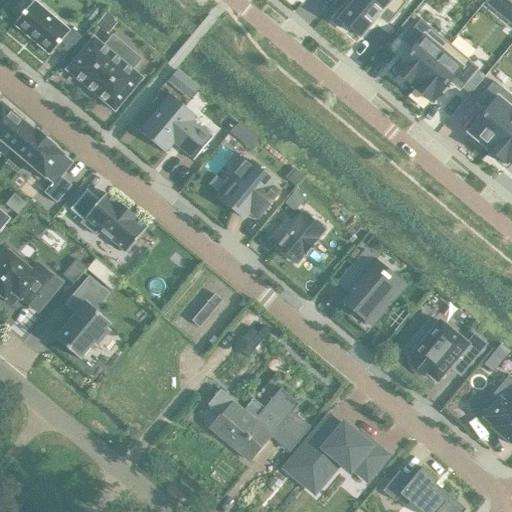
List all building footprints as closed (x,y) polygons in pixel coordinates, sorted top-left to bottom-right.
[(403,0),(355,0),(339,19),(360,37),(378,15),(388,24),(406,2),(403,0)] [(34,1),(14,24),(50,55),(55,49),(65,57),(81,37),(71,29),(69,31),(34,1)] [(412,49),(394,71),(413,87),(449,44),(420,19),(402,41),(412,49)] [(67,69),(66,70),(68,72),(68,71),(114,110),(113,110),(115,112),(117,110),(116,110),(141,80),(142,80),(143,78),(141,77),(133,70),(141,60),(116,38),(107,49),(95,39),(95,38),(94,37),(92,39),(93,39),(68,69),(67,69)] [(449,44),(413,87),(433,103),(450,81),(461,90),(479,68),(449,44)] [(486,111),(468,132),(487,149),(511,118),(511,109),(498,97),(504,90),(494,81),(476,103),(486,111)] [(139,129),(138,130),(166,154),(167,153),(166,152),(174,143),(193,159),(192,160),(193,161),(213,137),(212,136),(211,137),(192,121),(195,117),(196,118),(197,117),(169,94),(168,95),(169,96),(140,130),(139,129)] [(0,139),(15,152),(33,130),(21,121),(23,119),(13,111),(12,112),(1,103),(0,104),(0,139)] [(511,118),(487,149),(506,165),(511,157),(511,118)] [(239,123),(231,132),(241,140),(248,131),(239,123)] [(33,130),(15,152),(53,183),(44,193),(57,203),(72,185),(60,176),(71,162),(54,148),(55,146),(37,131),(36,133),(33,130)] [(239,177),(221,200),(243,218),(250,209),(259,217),(278,195),(269,187),(275,180),(253,162),(249,166),(245,162),(235,174),(239,177)] [(87,190),(70,210),(83,220),(81,223),(97,237),(100,233),(125,254),(147,228),(134,217),(135,216),(121,204),(120,205),(106,193),(100,201),(87,190)] [(0,230),(10,218),(0,209),(0,230)] [(303,213),(275,246),(297,264),(324,231),(303,213)] [(0,294),(7,300),(13,293),(28,305),(29,303),(39,311),(63,284),(52,275),(51,276),(38,264),(31,272),(25,267),(28,263),(16,253),(13,256),(2,247),(0,249),(0,294)] [(353,287),(340,301),(365,322),(396,285),(372,265),(376,260),(365,251),(342,278),(353,287)] [(96,258),(87,269),(111,290),(121,279),(96,258)] [(76,313),(55,338),(80,359),(93,344),(96,347),(110,330),(107,327),(108,326),(111,323),(95,310),(109,294),(89,277),(73,296),(66,305),(76,313)] [(215,294),(192,321),(200,327),(223,300),(215,294)] [(425,339),(410,358),(413,361),(410,364),(424,375),(426,372),(437,382),(455,360),(466,369),(486,344),(475,334),(467,344),(440,322),(438,324),(430,318),(417,333),(425,339)] [(256,331),(242,349),(251,356),(265,338),(256,331)] [(221,389),(208,406),(220,416),(210,429),(251,463),(272,437),(290,452),(310,427),(291,412),(298,404),(281,389),(258,417),(247,408),(244,411),(233,402),(235,400),(221,389)] [(500,399),(484,418),(493,426),(492,427),(511,444),(511,403),(509,407),(500,399)] [(329,418),(286,468),(307,486),(332,455),(350,471),(353,468),(367,479),(387,456),(370,442),(368,445),(344,425),(341,428),(329,418)] [(399,471),(382,491),(395,501),(400,495),(421,511),(464,511),(466,509),(436,484),(438,481),(422,467),(411,481),(399,471)]
